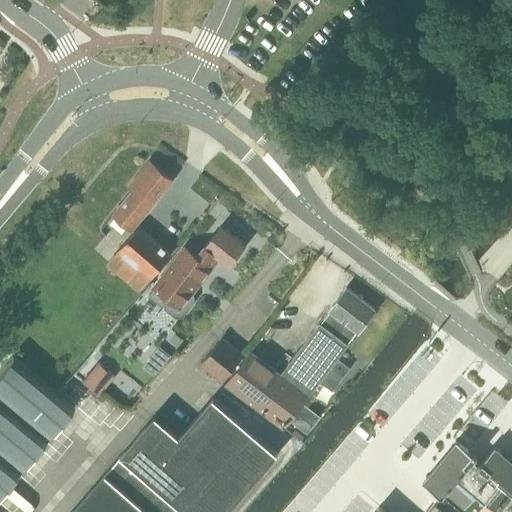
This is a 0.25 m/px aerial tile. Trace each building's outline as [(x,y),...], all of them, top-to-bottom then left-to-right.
[(333,155),(336,157),(343,162),(350,153),(340,146),(333,155)] [(133,190),(113,214),(131,229),(151,204),(151,205),(172,179),(150,161),(129,187),(133,190)] [(197,255),(208,264),(216,254),(229,263),(245,243),(221,224),(197,255)] [(139,226),(107,264),(139,292),(172,253),(139,226)] [(208,264),(186,246),(155,286),(156,287),(148,296),(160,305),(164,305),(165,309),(177,318),(182,318),(195,301),(195,295),(189,290),(192,287),(191,286),(208,264)] [(319,320),(281,373),(250,351),(226,383),(287,429),(312,395),(349,342),(358,329),(359,329),(375,307),(346,285),(330,307),(330,308),(321,321),(319,320)] [(244,352),(225,337),(205,361),(224,376),(244,352)] [(159,346),(142,366),(155,376),(171,356),(159,346)] [(0,439),(26,461),(74,404),(13,353),(0,367),(0,439)] [(90,370),(80,381),(98,397),(108,385),(90,370)] [(226,511),(277,454),(213,398),(179,436),(155,415),(71,511),(226,511)] [(454,448),(426,482),(442,496),(449,487),(468,502),(476,493),(495,508),(499,511),(511,511),(511,464),(499,453),(502,449),(494,443),(479,462),(474,458),(477,454),(456,438),(450,445),(454,448)] [(0,491),(26,461),(0,439),(0,491)]
